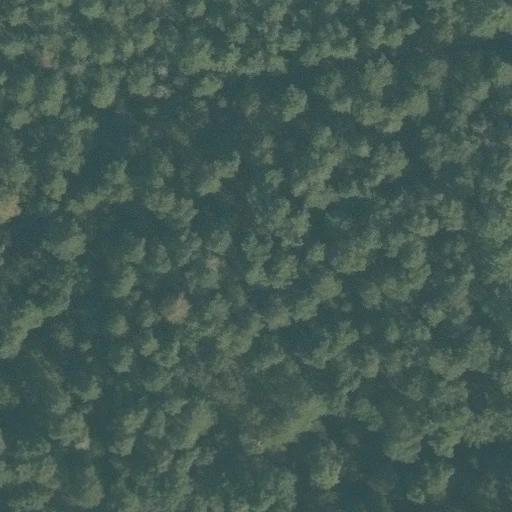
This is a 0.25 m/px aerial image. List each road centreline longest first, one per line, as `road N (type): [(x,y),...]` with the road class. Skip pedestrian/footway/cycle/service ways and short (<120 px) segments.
road 1 (track): [(0,118),(511,21)]
road 2 (track): [(105,96),(107,511)]
road 3 (track): [(511,406),(248,511)]
